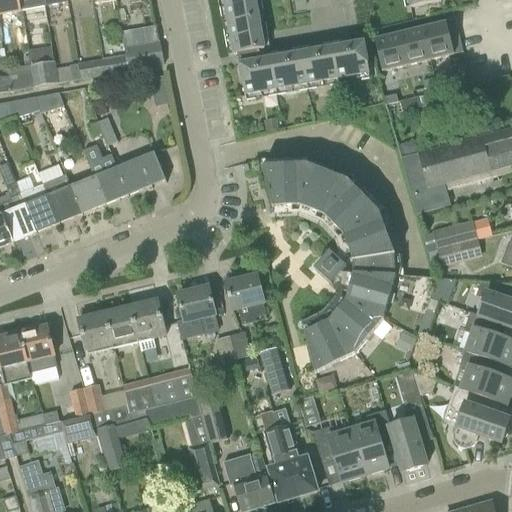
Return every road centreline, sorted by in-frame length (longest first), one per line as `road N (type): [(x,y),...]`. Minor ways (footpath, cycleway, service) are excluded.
road 1 (residential): [(0,301),(197,218),(205,177),(165,0)]
road 2 (residential): [(369,511),(511,473)]
